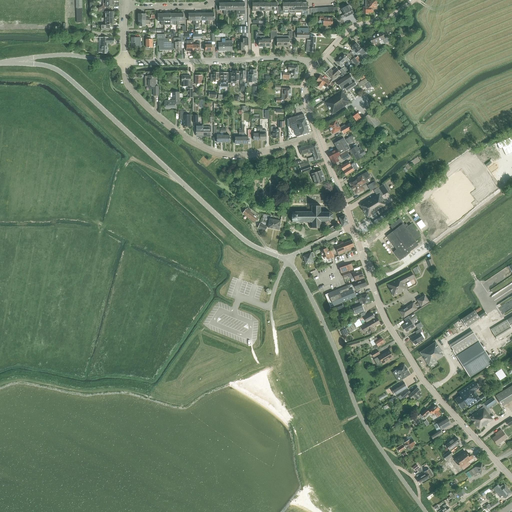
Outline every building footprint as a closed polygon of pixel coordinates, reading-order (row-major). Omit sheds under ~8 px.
[(102,6),(102,9),(109,9),(109,6),(113,6),(113,0),(107,0),(105,0),(105,6),(102,6)] [(363,14),(368,14),(368,13),(373,13),(373,9),(376,9),(376,0),(364,0),(365,7),(363,7),(363,14)] [(283,13),(289,13),(289,2),(283,3),(283,7),(280,7),(280,15),(283,15),(283,13)] [(301,14),(308,14),(309,14),(311,14),(311,9),(308,9),(308,2),(301,2),(301,13),(301,14)] [(271,11),(277,11),(277,15),(280,15),(280,7),(277,7),(277,3),(271,3),(271,11)] [(349,5),(342,9),(344,14),(346,17),(353,14),(349,5)] [(102,9),(102,12),(105,12),(106,18),(113,18),(113,12),(110,12),(109,9),(102,9)] [(323,20),(323,26),(327,26),(327,25),(332,25),(332,18),(323,18),(323,17),(319,17),(319,20),(323,20)] [(113,18),(106,18),(106,24),(101,24),(102,30),(110,30),(110,24),(114,24),(113,18)] [(297,28),(297,38),(309,38),(309,28),(297,28)] [(288,31),(288,36),(283,36),(283,46),(289,46),(289,39),(292,39),(292,31),(288,31)] [(265,47),(265,39),(265,36),(259,36),(258,32),(255,32),(255,40),(259,40),(259,47),(265,47)] [(265,39),(265,47),(271,47),(271,40),(274,40),(274,32),(270,32),(270,39),(265,39)] [(280,35),(276,35),(276,32),(274,32),(274,40),(277,40),(277,46),(283,46),(283,36),(280,36),(280,35)] [(376,34),(369,38),(368,39),(369,41),(370,41),(372,44),(382,39),(383,43),(385,42),(386,43),(390,41),(388,36),(384,38),(381,32),(376,34)] [(215,33),(211,33),(211,41),(205,41),(205,51),(212,51),(212,44),(215,44),(215,33)] [(165,34),(157,34),(157,38),(158,38),(158,45),(160,45),(160,49),(168,49),(168,47),(171,47),(171,42),(172,42),(172,38),(169,38),(165,38),(165,34)] [(180,38),(174,38),(174,44),(176,44),(176,50),(181,50),(181,41),(184,41),(183,34),(181,34),(180,38)] [(307,40),(306,51),(314,52),(316,37),(311,36),(310,40),(307,40)] [(114,38),(108,38),(108,37),(102,37),(102,38),(99,38),(99,41),(101,41),(101,46),(102,46),(102,53),(101,53),(108,53),(108,46),(108,43),(114,44),(114,38)] [(138,42),(141,42),(141,38),(131,38),(131,48),(138,48),(138,42)] [(241,41),(241,42),(238,42),(238,50),(244,50),(244,45),(248,45),(248,38),(243,38),(243,41),(241,41)] [(356,43),(351,47),(356,53),(359,51),(362,55),(368,51),(364,47),(361,49),(356,43)] [(343,54),(335,61),(341,68),(345,64),(347,66),(351,62),(349,61),(349,60),(343,54)] [(288,68),(288,70),(291,71),(291,74),(281,72),(280,79),(289,80),(289,77),(297,78),(298,66),(287,65),(286,67),(288,68)] [(333,71),(330,68),(325,73),(332,81),(341,73),(336,68),(333,71)] [(228,80),(228,83),(235,83),(236,83),(236,82),(239,82),(239,79),(239,71),(233,71),(233,73),(229,73),(229,80),(228,80)] [(256,71),(250,71),(250,72),(248,72),(248,82),(256,82),(256,71)] [(218,80),(219,73),(213,72),(213,74),(211,74),(210,81),(213,81),(213,80),(218,80)] [(323,102),(332,115),(350,103),(347,99),(348,99),(345,94),(348,92),(347,91),(356,85),(356,84),(349,74),(336,82),(341,89),(323,102)] [(147,76),(145,76),(145,86),(147,86),(147,87),(153,87),(153,89),(153,96),(159,96),(159,86),(156,86),(156,79),(156,76),(147,76)] [(187,87),(187,98),(192,98),(192,83),(191,83),(190,76),(182,76),(182,87),(187,87)] [(320,76),(316,81),(318,82),(316,85),(321,88),(323,85),(326,87),(330,82),(320,76)] [(282,88),(282,100),(291,100),(291,88),(282,88)] [(180,92),(179,92),(172,92),(173,92),(174,101),(165,101),(165,108),(177,107),(177,104),(181,104),(180,92)] [(186,126),(187,126),(192,126),(192,114),(186,114),(186,110),(181,111),(181,119),(184,119),(185,126),(186,126)] [(370,113),(364,118),(373,130),(380,124),(370,113)] [(304,114),(295,117),(289,118),(289,119),(288,119),(288,126),(291,125),(292,130),(294,129),(296,137),(299,136),(310,133),(305,118),(304,114)] [(343,134),(353,128),(350,122),(347,124),(348,125),(345,126),(344,124),(340,127),(339,125),(340,125),(339,124),(338,124),(335,120),(327,124),(332,134),(341,129),(343,134)] [(279,129),(275,129),(275,127),(271,126),(271,136),(272,136),(272,138),(279,138),(279,129)] [(337,148),(329,153),(331,157),(330,158),(333,165),(339,161),(337,157),(340,155),(342,159),(349,155),(346,150),(350,148),(343,138),(334,143),(337,148)] [(314,156),(308,158),(309,162),(314,161),(316,161),(321,159),(316,143),(299,148),(301,154),(308,152),(308,153),(311,152),(311,153),(313,153),(314,156)] [(362,155),(365,153),(363,149),(361,150),(359,147),(358,148),(355,144),(352,146),(353,148),(350,150),(357,160),(363,156),(362,155)] [(348,161),(340,166),(346,175),(355,169),(354,167),(356,166),(352,162),(349,163),(348,161)] [(299,164),(302,173),(311,169),(309,162),(299,164)] [(483,163),(472,171),(475,175),(486,167),(483,163)] [(486,168),(489,172),(496,167),(493,163),(486,168)] [(311,173),(315,184),(325,181),(321,170),(311,173)] [(447,184),(425,201),(434,213),(436,212),(437,214),(436,215),(440,221),(443,220),(448,226),(473,207),(470,203),(472,201),(467,194),(474,189),(460,170),(445,182),(447,184)] [(355,180),(349,183),(352,188),(353,190),(356,194),(364,189),(362,186),(362,185),(366,183),(364,180),(369,177),(367,173),(368,173),(367,171),(357,177),(358,179),(355,180)] [(367,185),(369,188),(370,191),(378,187),(374,181),(367,185)] [(379,193),(360,205),(367,217),(387,205),(384,201),(385,201),(379,193)] [(293,210),(292,210),(292,211),(291,211),(291,212),(292,212),(292,221),(291,221),(291,222),(292,222),(293,222),(293,221),(296,221),(296,222),(297,222),(299,222),(300,222),(303,222),(303,223),(304,223),(304,222),(306,222),(306,223),(307,223),(307,222),(309,222),(309,223),(310,223),(310,222),(312,222),(312,227),(311,228),(312,229),(313,228),(320,228),(321,229),(321,228),(321,221),(321,222),(322,222),(322,221),(329,221),(330,222),(330,221),(332,219),(333,219),(333,218),(332,218),(332,215),(333,215),(332,214),(332,215),(329,212),(330,212),(329,211),(328,212),(322,212),(322,211),(321,211),(321,212),(320,212),(320,206),(321,206),(320,205),(319,206),(312,206),(311,205),(311,206),(312,207),(312,212),(310,212),(310,211),(309,211),(309,212),(307,211),(306,211),(306,212),(304,212),(304,211),(303,211),(300,211),(299,211),(297,211),(297,210),(296,210),(296,211),(293,211),(293,210)] [(242,213),(254,222),(258,218),(245,209),(242,213)] [(339,218),(342,226),(348,224),(347,221),(348,221),(346,216),(345,217),(345,216),(339,218)] [(268,228),(279,230),(280,221),(269,219),(268,228)] [(390,226),(394,231),(386,236),(396,250),(394,252),(400,260),(405,256),(410,252),(409,251),(418,245),(415,242),(415,241),(414,240),(420,236),(411,223),(405,228),(402,224),(403,224),(400,219),(390,226)] [(336,246),(339,255),(354,249),(351,240),(336,246)] [(323,258),(327,257),(328,259),(330,258),(326,248),(320,250),(323,258)] [(311,253),(303,256),(306,264),(313,261),(313,259),(315,259),(313,252),(311,253)] [(353,269),(351,263),(340,268),(342,273),(353,269)] [(350,274),(349,271),(342,274),(343,277),(349,275),(350,278),(351,278),(354,277),(355,281),(364,277),(361,270),(352,273),(350,274)] [(404,283),(414,278),(411,272),(387,284),(394,296),(407,289),(404,283)] [(480,295),(496,286),(491,277),(472,288),(479,300),(482,298),(480,295)] [(366,284),(364,279),(353,283),(351,284),(347,286),(349,290),(352,288),(352,289),(366,284)] [(338,289),(325,294),(330,307),(355,296),(352,289),(352,288),(349,290),(347,286),(347,285),(338,289)] [(483,300),(489,311),(508,300),(502,289),(483,300)] [(358,299),(360,304),(361,303),(362,304),(364,303),(364,304),(370,301),(367,294),(361,296),(361,298),(358,299)] [(429,301),(424,295),(417,300),(421,306),(429,301)] [(352,307),(355,314),(364,311),(362,304),(361,303),(360,304),(352,307)] [(400,311),(404,317),(417,309),(413,303),(400,311)] [(483,309),(477,314),(480,318),(486,314),(483,309)] [(364,317),(367,322),(374,318),(371,313),(364,317)] [(405,324),(403,325),(404,328),(404,329),(405,331),(406,331),(407,332),(414,327),(410,320),(411,319),(409,316),(404,319),(406,322),(405,323),(405,324)] [(377,318),(362,326),(365,332),(368,329),(370,333),(374,331),(372,327),(380,323),(377,318)] [(511,329),(506,320),(491,329),(497,340),(511,330),(511,329)] [(411,338),(415,344),(424,339),(420,333),(422,331),(420,328),(415,332),(417,334),(411,338)] [(472,330),(450,344),(453,350),(453,351),(456,356),(470,377),(492,362),(472,330)] [(373,339),(370,341),(375,349),(385,343),(381,337),(378,339),(376,337),(373,339)] [(352,343),(346,345),(348,351),(353,350),(353,346),(360,344),(359,341),(352,343)] [(444,356),(441,352),(442,351),(435,341),(420,352),(429,365),(444,356)] [(393,356),(389,350),(378,356),(379,357),(375,359),(378,366),(382,363),(383,364),(387,361),(387,360),(393,356)] [(396,370),(402,379),(410,374),(404,364),(396,370)] [(495,374),(499,381),(504,377),(500,371),(495,374)] [(479,400),(477,396),(478,396),(474,391),(479,388),(474,381),(459,392),(461,395),(455,399),(461,409),(467,405),(469,407),(479,400)] [(392,390),(395,395),(408,388),(404,383),(392,390)] [(511,384),(495,396),(502,406),(511,399),(511,384)] [(411,393),(409,395),(411,398),(414,396),(415,397),(417,400),(421,396),(419,394),(422,392),(421,391),(422,390),(418,386),(415,388),(416,388),(411,393)] [(403,391),(397,397),(401,401),(408,395),(409,395),(411,393),(407,389),(404,392),(403,391)] [(489,408),(497,403),(493,397),(481,405),(483,406),(469,417),(476,427),(477,426),(480,429),(493,419),(490,416),(493,414),(489,408)] [(428,410),(426,408),(420,414),(424,418),(430,412),(431,414),(433,413),(437,417),(441,414),(438,411),(439,409),(439,408),(437,406),(436,406),(435,405),(430,409),(430,408),(428,410)] [(437,423),(442,430),(451,424),(447,417),(437,423)] [(430,435),(433,439),(442,433),(440,429),(430,435)] [(493,438),(497,444),(507,437),(501,430),(497,433),(498,434),(493,438)] [(452,439),(444,445),(446,447),(447,446),(450,451),(460,444),(458,442),(459,441),(456,437),(453,440),(452,439)] [(402,444),(397,448),(399,452),(405,448),(407,447),(409,450),(413,447),(413,445),(415,443),(412,439),(410,441),(409,440),(404,443),(405,444),(403,445),(402,444)] [(450,451),(443,456),(446,460),(453,454),(450,451)] [(467,461),(472,457),(468,453),(467,454),(464,451),(455,458),(457,461),(457,462),(460,467),(461,466),(463,469),(469,464),(467,461)] [(470,470),(474,475),(479,471),(480,474),(487,470),(481,462),(470,470)] [(417,479),(420,483),(433,475),(429,469),(424,472),(425,473),(417,479)] [(498,491),(501,494),(502,494),(505,497),(507,495),(508,496),(511,493),(504,484),(500,488),(501,488),(498,491)] [(497,500),(490,505),(489,504),(486,506),(489,510),(499,503),(497,500)]
